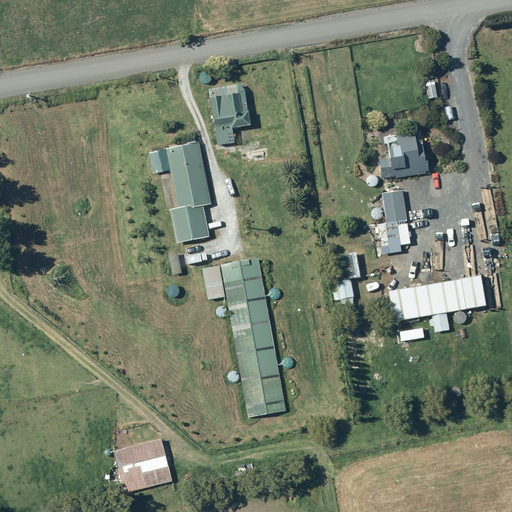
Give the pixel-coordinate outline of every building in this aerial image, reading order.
[(434,83),(425,85),(428,102),(437,100),(434,83)] [(225,84),(210,86),(218,143),(236,140),(234,126),(253,123),(251,109),(243,110),(241,91),(227,93),(225,84)] [(381,158),(384,176),(397,175),(397,176),(420,173),(419,171),(430,170),(428,155),(426,155),(423,139),(418,140),(416,129),(398,131),(400,144),(390,145),(392,156),(381,158)] [(204,204),(212,203),(199,141),(151,151),(155,171),(171,168),(179,207),(172,209),(178,242),(210,235),(204,204)] [(269,144),(238,148),(240,162),(271,158),(269,144)] [(366,186),(367,187),(369,189),(370,189),(371,189),(373,190),(374,189),(375,189),(376,188),(377,188),(378,187),(379,185),(379,184),(380,183),(380,182),(380,180),(379,179),(379,178),(378,177),(377,176),(376,175),(375,175),(374,175),(372,174),(371,175),(370,175),(369,175),(368,176),(367,177),(366,178),(365,179),(365,180),(365,182),(365,183),(365,184),(365,185),(366,186)] [(404,189),(383,192),(387,222),(408,219),(404,189)] [(391,245),(388,222),(380,223),(383,246),(391,245)] [(408,225),(396,226),(399,248),(411,246),(408,225)] [(170,253),(174,273),(183,272),(179,251),(170,253)] [(357,253),(330,257),(337,294),(333,295),(334,303),(353,300),(350,281),(361,280),(357,253)] [(259,256),(222,263),(250,416),(287,410),(259,256)] [(168,298),(169,299),(172,301),(173,301),(175,301),(176,300),(177,300),(178,299),(179,298),(180,297),(181,296),(181,295),(182,293),(182,292),(181,291),(181,289),(180,288),(180,287),(179,286),(177,286),(176,285),(175,285),(174,285),(172,285),(171,285),(170,286),(169,286),(168,287),(167,288),(166,290),(166,291),(166,292),(166,294),(166,295),(166,296),(167,297),(168,298)] [(382,290),(388,327),(403,324),(396,288),(382,290)] [(163,439),(116,450),(126,491),(173,480),(163,439)]
